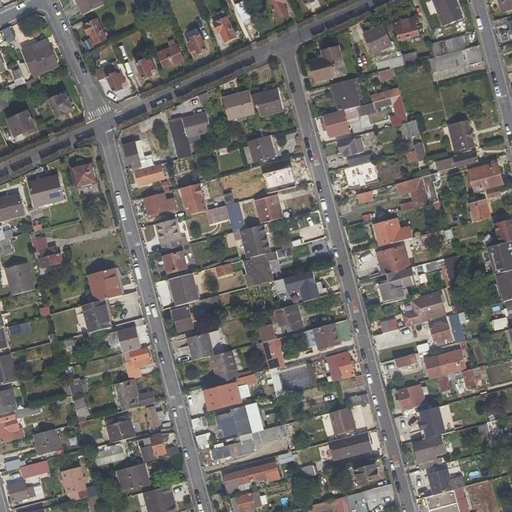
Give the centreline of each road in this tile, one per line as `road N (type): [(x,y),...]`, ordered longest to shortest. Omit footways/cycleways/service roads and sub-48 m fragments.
road 1 (residential): [(410,511),(284,40)]
road 2 (residential): [(105,122),(207,511)]
road 3 (residential): [(105,122),(284,40)]
road 4 (residential): [(477,0),(511,130)]
road 5 (residential): [(105,122),(49,0)]
